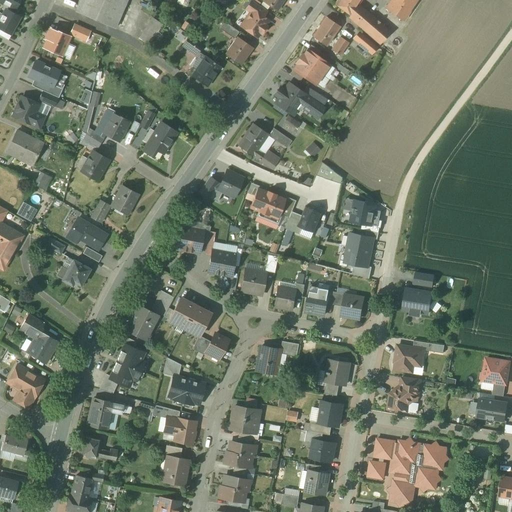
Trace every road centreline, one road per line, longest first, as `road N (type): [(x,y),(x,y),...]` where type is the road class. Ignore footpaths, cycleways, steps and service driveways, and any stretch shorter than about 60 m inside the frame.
road 1 (tertiary): [(141,246),(318,0)]
road 2 (track): [(511,34),(405,183),(385,288)]
road 3 (tertiary): [(141,246),(96,332),(62,436)]
road 4 (residential): [(254,321),(214,425),(199,511)]
road 5 (residential): [(359,418),(511,442)]
road 6 (residential): [(141,246),(254,321)]
